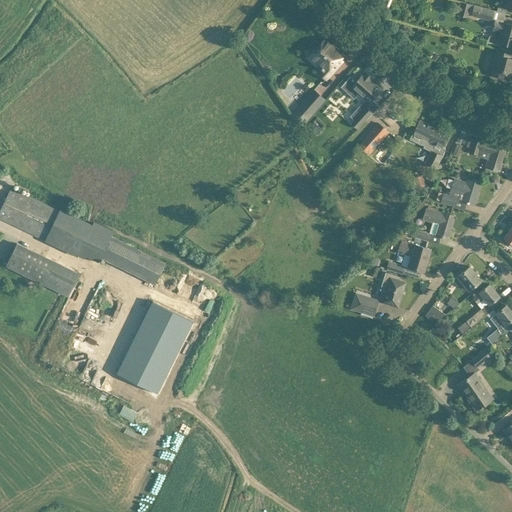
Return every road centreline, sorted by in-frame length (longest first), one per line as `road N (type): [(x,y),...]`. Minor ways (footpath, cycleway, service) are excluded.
road 1 (residential): [(511,469),(395,349),(469,238)]
road 2 (residential): [(511,127),(449,101),(328,7)]
